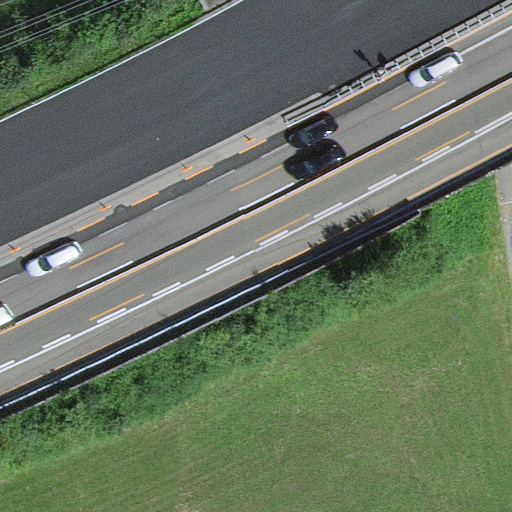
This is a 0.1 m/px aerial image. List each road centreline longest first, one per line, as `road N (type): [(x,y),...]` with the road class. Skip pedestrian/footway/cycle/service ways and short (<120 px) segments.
road 1 (motorway): [(0,324),(458,98)]
road 2 (motorway): [(401,0),(0,198)]
